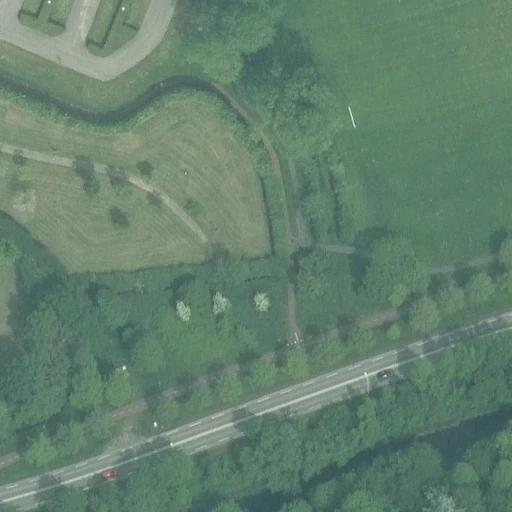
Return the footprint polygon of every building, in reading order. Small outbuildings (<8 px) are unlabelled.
[(0,86),(0,109),(13,114),(20,95),(0,86)] [(151,95),(158,116),(180,109),(173,88),(151,95)] [(209,96),(190,114),(206,131),(225,113),(209,96)] [(31,103),(26,121),(45,127),(50,109),(31,103)] [(144,106),(129,111),(132,120),(117,124),(121,137),(150,128),(144,106)] [(195,123),(186,133),(196,142),(205,131),(195,123)] [(90,127),(90,146),(113,146),(113,126),(90,127)] [(211,138),(223,155),(239,143),(227,126),(211,138)] [(159,145),(146,164),(163,175),(175,156),(159,145)] [(228,166),(232,185),(252,180),(248,161),(228,166)] [(189,163),(174,179),(181,185),(172,195),(180,203),(205,177),(189,163)] [(77,203),(79,184),(58,182),(56,200),(77,203)] [(145,195),(137,194),(137,183),(125,182),(122,217),(143,219),(145,195)] [(85,188),(83,209),(105,211),(107,190),(85,188)] [(253,215),(262,214),(258,192),(249,193),(253,215)] [(232,194),(218,196),(220,210),(234,208),(232,194)] [(253,252),(253,235),(237,235),(238,253),(253,252)] [(106,250),(106,267),(126,266),(125,236),(107,236),(108,250),(106,250)] [(160,259),(182,260),(183,240),(161,239),(160,259)] [(84,262),(86,243),(69,241),(67,261),(84,262)] [(0,314),(14,315),(15,293),(0,292),(0,314)]
